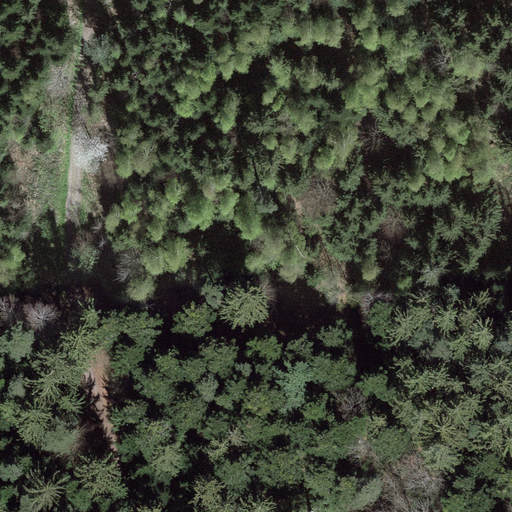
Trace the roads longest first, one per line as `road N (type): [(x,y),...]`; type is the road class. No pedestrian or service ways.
road 1 (track): [(91,0),(67,177),(67,284),(77,377),(124,511)]
road 2 (track): [(266,511),(147,340),(67,177)]
